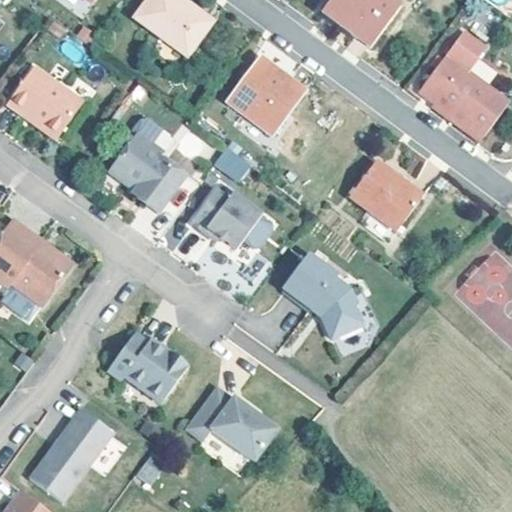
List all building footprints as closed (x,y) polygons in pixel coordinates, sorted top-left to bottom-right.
[(211,25),(179,1),(178,0),(152,0),(137,21),(186,58),(211,25)] [(179,0),(179,1),(211,25),(215,19),(189,0),(179,0)] [(342,18),(336,25),(368,49),(398,8),(386,0),(330,0),(326,6),(342,18)] [(320,14),(336,25),(342,18),(326,6),(320,14)] [(433,102),(481,138),(506,104),(463,71),(481,48),(460,33),(441,59),(436,55),(429,64),(434,70),(418,91),(433,102)] [(260,62),(228,105),(272,137),(303,93),(260,62)] [(24,113),(59,139),(83,107),(35,71),(8,107),(21,116),(24,113)] [(139,89),(133,97),(141,103),(147,95),(139,89)] [(477,144),(481,138),(433,102),(429,108),(477,144)] [(56,143),(59,139),(24,113),(21,116),(56,143)] [(185,125),(171,138),(191,159),(205,146),(185,125)] [(137,192),(134,194),(132,197),(157,217),(185,181),(160,162),(162,158),(136,139),(113,170),(114,179),(124,187),(126,183),(137,192)] [(235,158),(228,153),(218,166),(225,171),(235,158)] [(376,164),(350,199),(372,215),(364,225),(388,243),(422,199),(376,164)] [(124,187),(134,194),(137,192),(126,183),(124,187)] [(206,232),(218,240),(235,253),(241,244),(251,251),(258,250),(270,234),(269,227),(259,220),(260,219),(231,198),(227,203),(213,193),(189,226),(203,236),(206,232)] [(38,251),(42,244),(13,223),(0,241),(0,286),(7,291),(10,287),(40,309),(72,266),(55,254),(46,256),(38,251)] [(215,245),(218,240),(206,232),(203,236),(215,245)] [(46,256),(55,254),(42,244),(38,251),(46,256)] [(511,350),(511,266),(495,250),(453,291),(511,350)] [(334,341),(337,339),(362,324),(352,308),(354,303),(350,292),(335,280),(337,277),(310,257),(283,293),(310,313),(312,311),(322,319),(334,341)] [(171,349),(153,336),(140,327),(113,364),(127,374),(129,370),(166,397),(194,359),(174,345),(171,349)] [(171,349),(174,345),(156,332),(153,336),(171,349)] [(217,392),(187,432),(203,444),(212,432),(254,463),(276,432),(233,401),(231,403),(217,392)] [(77,413),(27,481),(61,506),(111,437),(77,413)] [(147,453),(137,477),(155,485),(165,460),(147,453)] [(42,511),(18,494),(3,511),(42,511)]
